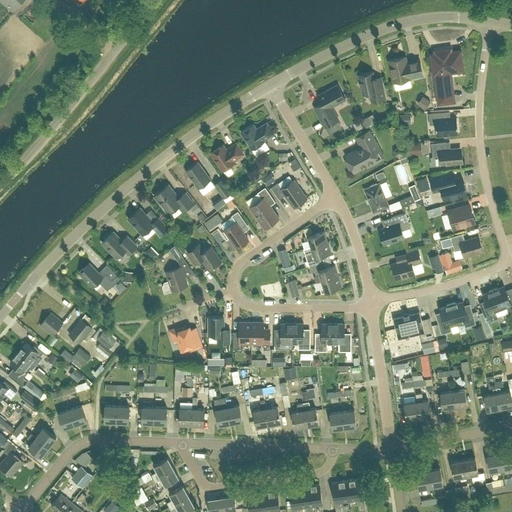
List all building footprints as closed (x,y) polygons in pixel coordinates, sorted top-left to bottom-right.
[(0,0),(13,12),(22,0),(0,0)] [(40,23),(42,10),(31,8),(28,20),(40,23)] [(453,101),(449,72),(453,68),(462,66),(459,50),(431,54),(433,74),(435,74),(438,103),(453,101)] [(406,64),(404,57),(389,60),(393,82),(409,78),(409,77),(422,74),(419,60),(410,62),(411,63),(406,64)] [(372,71),(358,74),(362,94),(369,92),(371,102),(385,99),(382,85),(380,77),(373,78),(372,71)] [(324,127),(338,120),(331,106),(345,99),(337,84),(317,95),(321,103),(314,107),(324,127)] [(424,98),(419,105),(424,109),(430,101),(424,98)] [(441,118),(440,112),(428,113),(429,124),(435,124),(436,135),(443,134),(443,136),(444,137),(448,137),(449,136),(449,134),(457,133),(456,117),(441,118)] [(274,133),(267,122),(256,128),(253,123),(240,131),(252,149),(265,141),(264,139),(274,133)] [(354,125),(357,130),(362,127),(359,122),(354,125)] [(345,159),(345,161),(349,168),(350,169),(352,168),(354,172),(366,165),(367,167),(377,162),(384,158),(377,146),(369,130),(355,137),(359,145),(361,147),(357,148),(358,149),(354,152),(353,151),(345,155),(347,159),(345,159)] [(446,149),(445,142),(431,143),(432,157),(439,156),(440,164),(459,162),(459,163),(460,163),(459,148),(446,149)] [(243,153),(236,143),(226,150),(222,144),(211,152),(222,170),(226,175),(228,175),(233,172),(233,170),(229,165),(234,162),(233,160),(243,153)] [(422,153),(421,144),(409,145),(410,154),(422,153)] [(295,158),(289,162),(294,171),(301,166),(295,158)] [(198,188),(211,179),(198,161),(185,170),(198,188)] [(454,179),(452,172),(430,178),(433,190),(441,188),(444,199),(466,193),(462,177),(454,179)] [(268,174),(263,178),(267,184),(273,181),(268,174)] [(293,180),(289,175),(278,183),(278,182),(271,187),(279,198),(286,194),(295,207),(306,198),(293,180)] [(428,185),(425,177),(416,180),(419,188),(428,185)] [(391,178),(384,180),(388,195),(395,193),(391,178)] [(224,198),(231,193),(221,179),(214,184),(224,198)] [(179,197),(168,184),(154,195),(168,213),(178,205),(182,211),(193,202),(185,192),(179,197)] [(379,184),(377,185),(371,187),(365,190),(373,211),(387,205),(379,184)] [(415,185),(409,187),(412,195),(414,201),(420,199),(415,185)] [(264,228),(279,218),(270,205),(275,202),(265,187),(257,192),(262,198),(249,207),(264,228)] [(414,201),(412,195),(399,200),(402,207),(414,201)] [(229,200),(232,205),(238,202),(236,197),(229,200)] [(196,214),(202,210),(197,203),(191,207),(196,214)] [(453,228),(474,222),(469,204),(448,210),(453,228)] [(429,216),(443,212),(441,206),(427,210),(429,216)] [(153,222),(140,207),(128,218),(142,234),(152,226),(160,235),(168,228),(158,217),(153,222)] [(248,239),(241,229),(247,224),(237,211),(231,215),(232,216),(222,223),(221,226),(224,230),(221,232),(226,240),(229,237),(236,247),(248,239)] [(384,244),(404,237),(401,230),(410,227),(405,212),(390,217),(393,224),(379,229),(384,244)] [(218,213),(205,222),(210,229),(223,220),(218,213)] [(202,224),(197,228),(200,233),(206,230),(202,224)] [(305,249),(311,247),(328,242),(324,230),(313,234),(310,227),(303,229),(306,236),(304,237),(305,241),(303,242),(305,249)] [(122,240),(113,231),(102,242),(117,258),(124,250),(128,254),(136,245),(127,235),(122,240)] [(461,247),(463,256),(483,251),(478,236),(464,240),(462,233),(440,240),(442,249),(453,246),(454,249),(461,247)] [(309,266),(324,261),(322,256),(331,253),(328,242),(311,247),(313,254),(309,255),(311,259),(307,260),(309,266)] [(203,251),(198,244),(187,252),(195,263),(202,259),(209,269),(221,260),(211,246),(203,251)] [(178,261),(183,257),(175,245),(169,249),(178,261)] [(286,248),(278,251),(283,266),(291,264),(286,248)] [(408,277),(408,275),(414,273),(412,266),(414,264),(421,262),(418,249),(406,253),(408,259),(391,264),(395,279),(401,277),(403,278),(408,277)] [(466,268),(465,262),(457,264),(453,250),(445,252),(451,272),(466,268)] [(437,254),(429,257),(433,267),(435,266),(437,272),(442,270),(437,254)] [(322,281),(338,275),(335,264),(326,267),(324,261),(309,266),(311,272),(314,271),(316,275),(319,274),(322,281)] [(99,272),(89,263),(79,273),(93,287),(99,281),(108,290),(120,278),(107,264),(101,269),(102,269),(99,272)] [(165,292),(172,290),(187,285),(181,266),(166,271),(169,280),(164,282),(163,286),(165,292)] [(338,275),(322,281),(324,288),(320,289),(321,293),(342,287),(338,275)] [(292,296),(299,293),(294,279),(288,281),(292,296)] [(116,286),(121,291),(125,286),(121,282),(116,286)] [(492,288),(500,308),(505,306),(508,313),(511,311),(511,298),(509,300),(503,286),(498,288),(496,287),(492,288)] [(495,310),(500,308),(492,288),(489,290),(488,292),(483,294),(488,308),(482,311),(486,322),(498,317),(495,310)] [(450,302),(456,323),(463,321),(464,327),(475,324),(472,312),(466,314),(462,300),(456,302),(454,301),(450,302)] [(450,325),(456,323),(450,302),(447,303),(445,305),(439,307),(443,320),(437,322),(441,333),(451,330),(450,325)] [(421,319),(419,312),(419,311),(418,311),(408,314),(408,313),(403,314),(403,315),(393,317),(393,318),(398,337),(397,337),(398,338),(419,333),(421,340),(434,337),(429,317),(421,319)] [(491,334),(486,322),(482,311),(478,313),(485,336),(491,334)] [(52,335),(63,322),(51,312),(40,325),(52,335)] [(80,342),(93,326),(82,317),(69,333),(80,342)] [(223,329),(223,317),(208,317),(209,335),(217,335),(217,342),(229,342),(229,329),(223,329)] [(251,343),(251,322),(239,321),(239,331),(233,331),(233,349),(239,349),(239,343),(251,343)] [(251,322),(251,343),(263,343),(263,349),(270,349),(270,335),(264,335),(264,322),(251,322)] [(292,342),(292,323),(281,323),(281,336),(274,336),(274,348),(286,348),(286,342),(292,342)] [(292,323),(292,342),(298,342),(298,348),(310,348),(310,336),(303,336),(303,323),(292,323)] [(333,342),(333,323),(322,323),(322,337),(315,336),(315,351),(327,351),(327,342),(333,342)] [(333,323),(333,342),(339,342),(339,351),(351,351),(351,337),(344,337),(344,323),(333,323)] [(188,330),(186,325),(170,330),(173,340),(178,338),(182,350),(189,347),(190,350),(202,346),(196,327),(188,330)] [(110,348),(117,339),(104,329),(97,338),(110,348)] [(484,337),(482,331),(474,333),(476,339),(484,337)] [(51,337),(55,343),(62,340),(59,333),(51,337)] [(511,339),(502,341),(503,351),(511,349),(511,339)] [(423,342),(426,353),(437,350),(435,340),(423,342)] [(26,342),(18,352),(30,361),(35,366),(41,358),(39,357),(43,352),(34,345),(32,347),(26,342)] [(109,354),(111,350),(101,342),(98,345),(109,354)] [(81,347),(74,355),(85,364),(91,355),(81,347)] [(65,349),(61,353),(70,360),(73,355),(65,349)] [(511,349),(503,351),(503,352),(504,361),(511,359),(511,349)] [(27,365),(30,361),(18,352),(10,362),(16,367),(14,369),(23,376),(30,368),(27,365)] [(48,358),(55,363),(58,358),(52,354),(48,358)] [(424,375),(430,374),(428,355),(421,356),(424,375)] [(450,370),(450,376),(463,374),(469,373),(467,361),(461,362),(461,365),(453,366),(453,369),(450,370)] [(45,363),(40,367),(56,386),(63,380),(55,369),(53,371),(45,363)] [(286,379),(297,377),(296,366),(284,368),(286,379)] [(38,368),(35,371),(44,378),(47,375),(38,368)] [(234,383),(241,382),(239,370),(232,371),(234,383)] [(37,396),(42,389),(29,379),(24,385),(36,396),(37,396)] [(497,392),(500,408),(511,405),(511,399),(510,389),(501,391),(500,386),(504,385),(502,379),(495,381),(497,392)] [(0,395),(1,396),(4,394),(10,399),(17,391),(4,381),(2,383),(0,381),(0,395)] [(283,394),(289,393),(287,381),(281,382),(283,394)] [(487,410),(500,408),(497,392),(495,381),(489,382),(488,382),(489,388),(492,388),(493,392),(484,394),(487,410)] [(223,392),(237,389),(236,384),(222,386),(223,392)] [(64,388),(65,395),(77,390),(75,385),(64,388)] [(274,385),(262,387),(263,393),(275,391),(274,385)] [(251,396),(263,393),(262,387),(250,390),(251,396)] [(54,399),(65,395),(64,388),(52,392),(54,399)] [(33,406),(38,399),(25,389),(20,396),(33,406)] [(452,390),(455,406),(467,405),(464,389),(452,390)] [(443,408),(455,406),(452,390),(440,392),(443,408)] [(416,401),(418,417),(430,416),(428,399),(423,400),(422,392),(416,393),(417,401),(416,401)] [(230,422),(226,402),(225,397),(214,399),(215,409),(218,424),(230,422)] [(226,402),(230,422),(242,420),(239,404),(234,405),(233,400),(226,402)] [(308,401),(303,402),(302,402),(306,425),(318,423),(316,407),(310,408),(308,401)] [(406,419),(418,417),(416,401),(404,403),(406,419)] [(180,407),(179,423),(192,424),(192,408),(192,402),(180,402),(180,407)] [(265,404),(268,424),(280,422),(278,406),(273,407),(272,402),(265,403),(266,404),(265,404)] [(292,411),(294,427),(306,425),(302,402),(297,403),(298,410),(292,411)] [(256,426),(268,424),(265,404),(260,405),(261,409),(253,410),(256,426)] [(70,409),(75,424),(87,420),(81,405),(70,409)] [(116,421),(117,405),(105,405),(104,421),(116,421)] [(117,405),(116,421),(129,421),(129,405),(117,405)] [(344,427),(342,411),(341,405),(335,406),(336,412),(330,412),(332,428),(344,427)] [(154,422),(154,406),(142,406),(142,422),(154,422)] [(154,406),(154,422),(166,423),(167,407),(154,406)] [(192,408),(192,424),(204,424),(204,408),(198,408),(192,408)] [(63,428),(75,424),(70,409),(58,413),(63,428)] [(342,411),(344,427),(356,425),(354,409),(342,411)] [(19,422),(23,417),(17,412),(13,417),(19,422)] [(20,424),(24,428),(32,418),(27,414),(20,424)] [(0,425),(10,433),(15,427),(0,415),(0,425)] [(13,433),(18,437),(24,428),(20,424),(13,433)] [(36,436),(49,446),(56,437),(44,427),(37,436),(36,436)] [(49,446),(36,436),(37,436),(32,432),(28,437),(33,441),(28,446),(41,456),(49,446)] [(8,439),(2,446),(5,448),(10,442),(8,439)] [(0,466),(11,476),(23,461),(12,452),(16,447),(10,442),(5,448),(4,449),(9,453),(0,463),(0,466)] [(499,453),(502,468),(511,466),(511,457),(511,450),(499,453)] [(490,471),(502,468),(499,453),(487,455),(490,471)] [(157,471),(151,474),(153,478),(173,467),(168,457),(153,465),(157,471)] [(463,459),(466,475),(467,482),(473,481),(472,474),(478,473),(475,457),(463,459)] [(454,477),(466,475),(463,459),(451,462),(454,477)] [(82,487),(92,474),(83,466),(73,479),(82,487)] [(173,467),(153,478),(155,482),(161,479),(165,485),(179,477),(173,467)] [(428,470),(431,486),(443,483),(440,468),(428,470)] [(419,488),(431,486),(428,470),(416,472),(419,488)] [(141,475),(145,481),(152,477),(149,471),(141,475)] [(347,480),(350,501),(359,499),(360,509),(366,508),(361,478),(347,480)] [(101,489),(104,484),(97,480),(94,485),(101,489)] [(332,482),(336,511),(337,511),(342,511),(340,502),(350,501),(347,480),(332,482)] [(313,511),(313,506),(322,504),(319,483),(304,485),(307,506),(308,511),(313,511)] [(506,490),(505,484),(493,486),(494,492),(506,490)] [(169,506),(189,495),(183,485),(169,493),(172,499),(167,502),(169,506)] [(298,511),(298,508),(307,506),(304,485),(290,487),(293,511),(298,511)] [(146,500),(158,493),(154,486),(142,494),(146,500)] [(130,492),(137,505),(142,501),(136,489),(130,492)] [(262,491),(265,511),(270,511),(280,510),(277,489),(262,491)] [(446,502),(452,500),(450,490),(444,491),(445,495),(433,498),(434,503),(446,502)] [(265,511),(262,491),(248,493),(250,511),(265,511)] [(457,493),(458,499),(470,497),(469,491),(457,493)] [(59,511),(63,511),(72,502),(61,493),(51,505),(59,511)] [(189,495),(169,506),(171,510),(177,507),(179,511),(182,511),(195,505),(189,495)] [(221,497),(223,511),(228,511),(226,511),(226,510),(236,509),(235,504),(237,504),(236,496),(234,496),(234,495),(221,497)] [(223,511),(221,497),(208,499),(208,500),(206,500),(208,508),(209,508),(210,511),(212,511),(220,511),(219,511),(223,511)] [(148,509),(157,504),(153,498),(144,503),(148,509)] [(112,500),(105,509),(108,511),(116,511),(120,507),(112,500)] [(72,502),(63,511),(81,511),(82,510),(72,502)]
